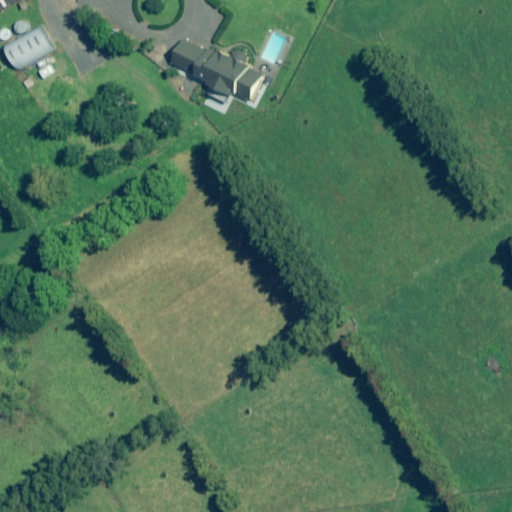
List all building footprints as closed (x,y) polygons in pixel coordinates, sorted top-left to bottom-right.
[(0,0),(0,15),(17,6),(13,0),(0,0)] [(17,26),(17,27),(17,28),(17,30),(18,31),(18,32),(19,33),(20,34),(21,35),(22,35),(24,35),(25,36),(26,35),(28,35),(29,34),(30,33),(31,32),(32,31),(32,30),(32,29),(32,27),(32,26),(32,25),(31,24),(30,22),(29,22),(28,21),(27,20),(25,20),(24,20),(23,20),(22,21),(20,21),(19,22),(18,23),(18,24),(17,26)] [(0,32),(0,34),(0,35),(0,36),(1,38),(1,39),(2,40),(3,41),(4,42),(6,42),(7,42),(8,42),(10,42),(11,42),(12,41),(13,40),(14,39),(15,38),(15,37),(15,35),(15,34),(15,33),(15,32),(14,30),(13,29),(12,28),(11,28),(10,27),(9,27),(7,27),(6,27),(5,28),(3,28),(2,29),(2,30),(1,31),(0,32)] [(57,49),(45,27),(8,48),(20,70),(57,49)] [(210,51),(189,40),(176,63),(215,83),(210,93),(221,98),(225,90),(236,96),(239,92),(259,102),(277,67),(235,45),(229,56),(212,47),(210,51)]
